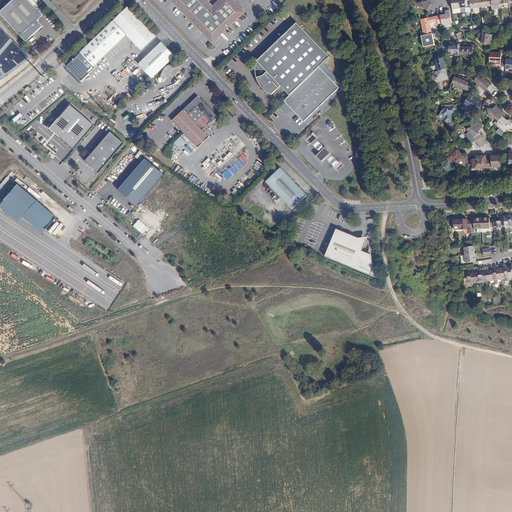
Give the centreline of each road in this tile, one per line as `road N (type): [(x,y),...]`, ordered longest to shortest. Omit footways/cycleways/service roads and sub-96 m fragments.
road 1 (track): [(0,357),(169,299),(239,285),(321,288),(410,318)]
road 2 (residential): [(140,0),(331,199),(353,208),(423,201)]
road 3 (residential): [(162,278),(0,133)]
road 4 (residential): [(365,0),(423,201)]
road 5 (track): [(457,344),(426,335),(392,296),(385,207)]
road 6 (track): [(457,344),(446,511)]
road 7 (residential): [(109,0),(0,99)]
